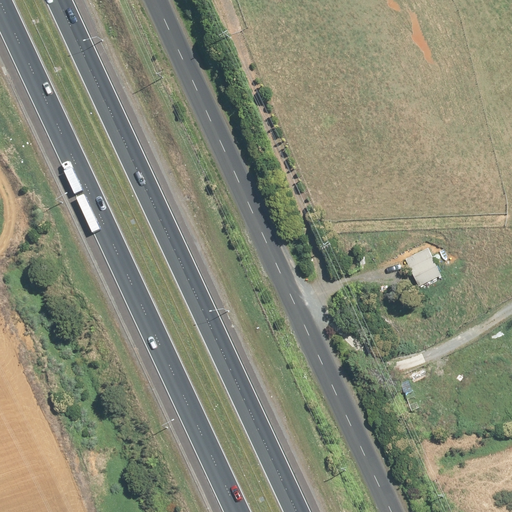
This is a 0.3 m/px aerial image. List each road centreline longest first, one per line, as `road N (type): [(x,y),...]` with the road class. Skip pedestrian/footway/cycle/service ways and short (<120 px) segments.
road 1 (unclassified): [(408,511),(168,0)]
road 2 (motorway): [(58,0),(296,511)]
road 3 (motorway): [(236,511),(0,3)]
